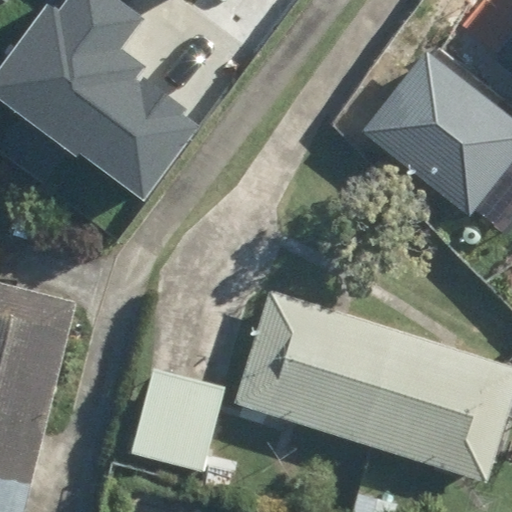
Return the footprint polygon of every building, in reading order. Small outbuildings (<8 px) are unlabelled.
[(125,0),(46,0),(0,64),(0,99),(147,204),(207,121),(122,60),(141,11),(125,0)] [(511,0),(454,0),(429,42),(511,92),(511,0)] [(363,128),(459,199),(511,128),(511,114),(423,48),(363,128)] [(130,208),(99,179),(70,212),(101,240),(130,208)] [(224,406),(473,489),(495,423),(511,428),(511,386),(508,385),(511,375),(262,292),(224,406)] [(0,511),(15,511),(68,315),(0,297),(0,511)] [(217,389),(138,370),(117,460),(196,478),(217,389)]
